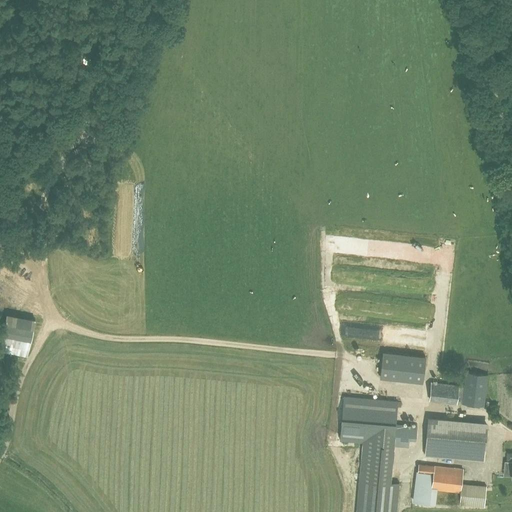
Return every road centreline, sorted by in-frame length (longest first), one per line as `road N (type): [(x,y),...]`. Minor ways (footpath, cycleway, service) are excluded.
road 1 (unknown): [(506,433),(484,417),(356,373)]
road 2 (track): [(511,140),(479,0)]
